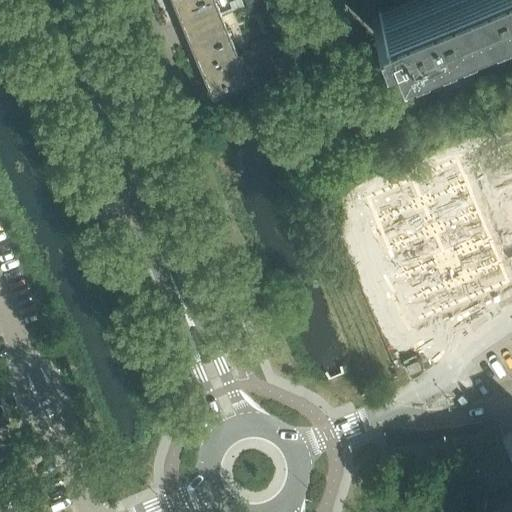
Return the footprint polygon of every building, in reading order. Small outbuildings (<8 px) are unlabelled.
[(197,37),(189,41),(201,69),(237,54),(215,0),(172,0),(179,17),(188,14),(197,37)] [(511,0),(394,0),(393,3),(387,8),(383,9),(380,9),(378,10),(379,14),(370,18),(377,36),(387,33),(389,39),(385,41),(388,47),(392,45),(394,51),(422,40),(426,49),(511,13),(511,0)] [(280,30),(262,38),(266,48),(284,41),(280,30)] [(262,38),(250,42),(254,53),(266,48),(262,38)] [(237,54),(201,69),(211,94),(248,79),(237,54)] [(457,162),(366,200),(417,323),(508,285),(457,162)] [(416,359),(405,364),(409,372),(420,367),(416,359)] [(511,430),(502,434),(511,458),(511,430)] [(511,511),(511,499),(494,507),(495,509),(496,509),(496,511),(511,511)]
